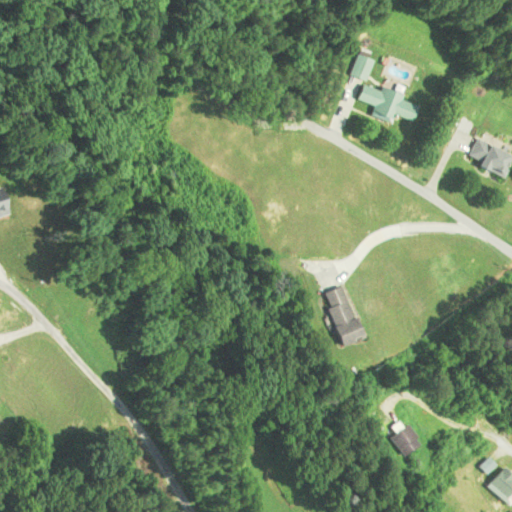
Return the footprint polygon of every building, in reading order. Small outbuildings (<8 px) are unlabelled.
[(354,100),(372,106),(371,111),(408,123),(415,102),(359,84),(354,100)] [(465,157),(499,177),(510,159),(476,138),(465,157)] [(332,345),(353,340),(341,286),(320,291),(332,345)] [(410,445),(396,422),(382,430),(385,434),(379,438),(390,457),(410,445)] [(511,497),(511,479),(499,468),(482,487),(504,506),(511,497)]
